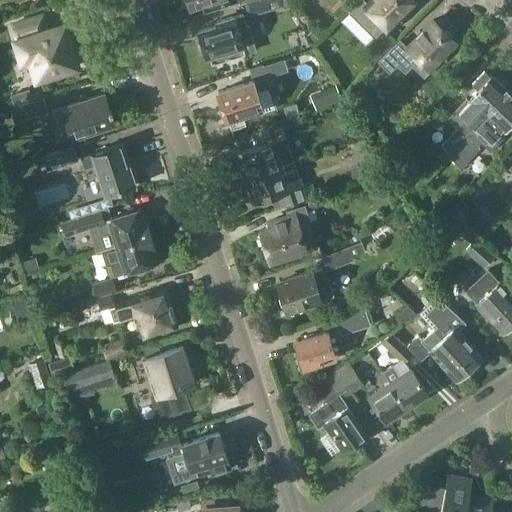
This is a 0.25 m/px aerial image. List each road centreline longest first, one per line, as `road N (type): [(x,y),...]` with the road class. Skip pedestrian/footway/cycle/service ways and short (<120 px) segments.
road 1 (residential): [(295,511),(135,0)]
road 2 (residential): [(322,511),(472,411)]
